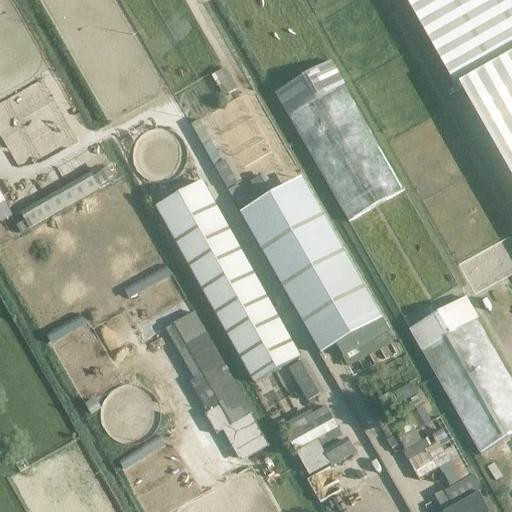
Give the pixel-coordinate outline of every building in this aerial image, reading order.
[(511,0),(406,0),(437,55),(455,86),(511,52),(511,0)] [(511,56),(461,86),(511,176),(511,56)] [(331,63),(275,95),(348,223),(404,191),(331,63)] [(382,320),(302,180),(241,214),(251,230),(322,355),(336,346),(352,338),(355,343),(348,347),(350,352),(384,333),(388,330),(382,320)] [(157,208),(255,384),(301,358),(202,183),(157,208)] [(409,331),(481,455),(509,439),(511,437),(511,381),(465,299),(409,331)] [(228,429),(252,415),(195,313),(165,329),(194,381),(189,383),(208,414),(193,422),(209,449),(232,435),(228,429)] [(343,358),(348,367),(390,344),(385,334),(343,358)] [(291,367),(309,399),(326,390),(308,358),(291,367)] [(159,424),(160,418),(160,413),(158,407),(155,402),(151,396),(147,393),(142,390),(137,389),(132,388),(126,389),(121,390),(115,393),(110,396),(107,400),(104,405),(102,411),(101,417),(102,422),(103,426),(105,432),(108,437),(112,441),(117,444),(122,446),(129,447),(135,447),(140,446),(145,443),(150,440),(155,435),(158,429),(159,424)] [(289,438),(296,451),(337,427),(331,415),(289,438)] [(352,452),(347,444),(326,455),(321,447),(342,435),(337,427),(296,451),(309,475),(352,452)] [(452,490),(461,485),(463,489),(463,491),(453,496),(452,494),(445,491),(435,497),(443,511),(444,511),(470,499),(464,488),(467,487),(469,479),(453,450),(445,454),(439,444),(425,452),(424,451),(430,448),(425,440),(422,442),(415,430),(398,440),(405,452),(403,452),(419,481),(440,469),(452,490)]
